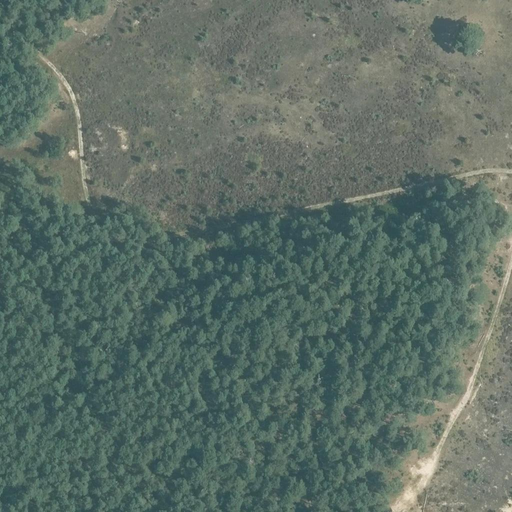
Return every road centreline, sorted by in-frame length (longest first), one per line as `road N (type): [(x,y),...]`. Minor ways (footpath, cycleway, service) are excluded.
road 1 (track): [(511,172),(474,173),(114,248)]
road 2 (track): [(511,259),(467,397),(400,511)]
